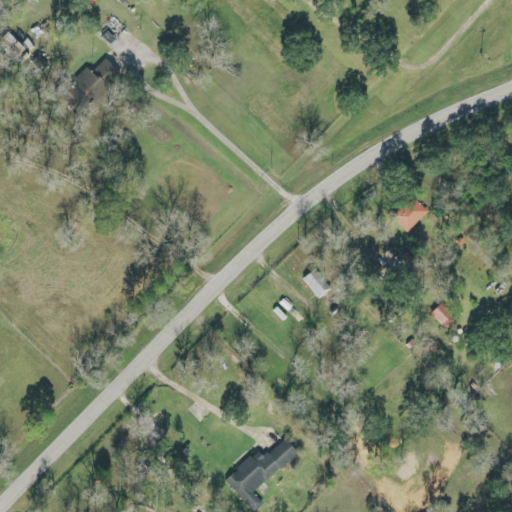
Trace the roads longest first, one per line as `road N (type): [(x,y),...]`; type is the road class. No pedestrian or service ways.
road 1 (secondary): [(0,506),(298,210),(378,152),(511,90)]
road 2 (residential): [(298,210),(178,94)]
